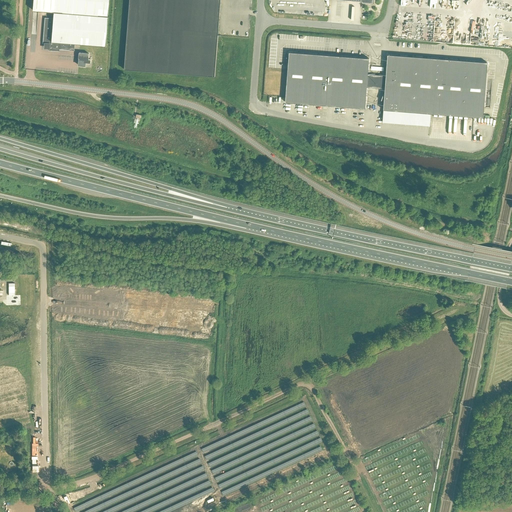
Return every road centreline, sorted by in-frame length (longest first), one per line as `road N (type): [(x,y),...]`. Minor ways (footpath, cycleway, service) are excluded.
road 1 (tertiary): [(2,80),(187,103),(339,200),(418,234),(511,256)]
road 2 (trunk): [(0,163),(511,281)]
road 3 (track): [(207,426),(472,306)]
road 4 (trunk): [(511,268),(227,208)]
road 5 (unclassified): [(0,235),(43,251),(44,487)]
road 6 (trunk): [(227,208),(0,138)]
road 7 (motorway): [(227,208),(0,149)]
road 8 (unclassified): [(44,487),(93,477),(207,426)]
road 9 (track): [(0,223),(171,259)]
road 10 (residential): [(259,19),(385,29),(391,0)]
road 11 (track): [(308,380),(374,511)]
